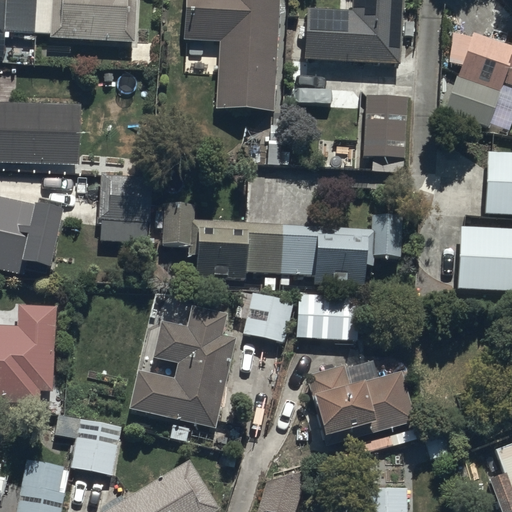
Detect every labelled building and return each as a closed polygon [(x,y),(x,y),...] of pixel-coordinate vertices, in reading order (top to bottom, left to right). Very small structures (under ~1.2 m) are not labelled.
[(0,0),(0,35),(134,44),(137,0),(0,0)] [(218,115),(276,117),(281,0),(185,0),(183,41),(221,42),(218,115)] [(307,9),(307,64),(403,68),(406,0),(362,0),(362,11),(307,9)] [(445,78),(511,100),(511,30),(466,15),(445,78)] [(403,162),(406,162),(407,98),(362,98),(361,161),(381,161),(381,175),(396,175),(403,169),(403,162)] [(0,165),(77,167),(78,109),(0,107),(0,165)] [(479,219),(511,219),(511,157),(482,157),(479,219)] [(149,180),(100,179),(98,245),(147,246),(149,180)] [(0,274),(49,283),(60,218),(0,207),(0,274)] [(191,219),(188,284),(367,293),(370,228),(191,219)] [(511,234),(456,232),(453,296),(511,298),(511,234)] [(304,296),(301,341),(357,345),(360,299),(304,296)] [(242,337),(244,338),(285,348),(294,309),(243,297),(237,321),(246,323),(242,337)] [(0,410),(49,412),(53,313),(0,310),(0,410)] [(139,379),(131,418),(217,437),(237,347),(223,344),(226,323),(193,315),(189,337),(162,331),(154,367),(178,372),(177,387),(139,379)] [(420,442),(401,375),(377,381),(372,362),(306,381),(326,450),(358,441),(363,458),(420,442)] [(478,389),(459,386),(456,412),(475,414),(478,389)] [(111,479),(119,428),(39,416),(36,438),(73,443),(69,473),(111,479)] [(447,436),(423,442),(428,464),(452,458),(447,436)] [(0,498),(12,443),(0,440),(0,498)] [(497,511),(511,511),(511,443),(492,451),(502,477),(487,482),(497,511)] [(107,511),(220,511),(221,511),(191,462),(107,511)] [(62,469),(25,463),(16,511),(60,511),(63,498),(57,496),(62,469)] [(293,511),(301,488),(265,477),(254,511),(293,511)] [(405,511),(404,490),(362,491),(362,511),(405,511)]
